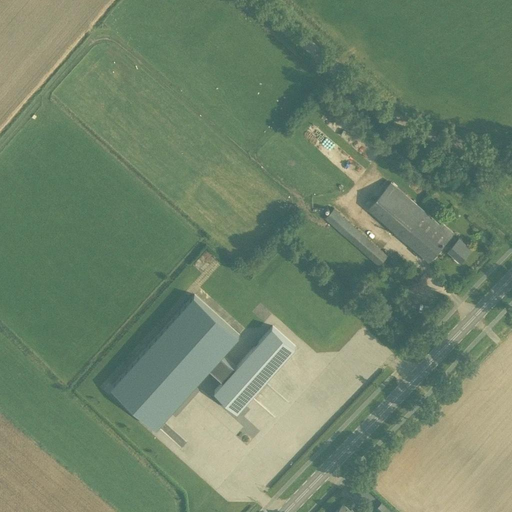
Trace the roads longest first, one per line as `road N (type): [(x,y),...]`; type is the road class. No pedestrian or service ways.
road 1 (primary): [(284,511),(511,277)]
road 2 (unclassified): [(511,162),(391,114),(254,0)]
